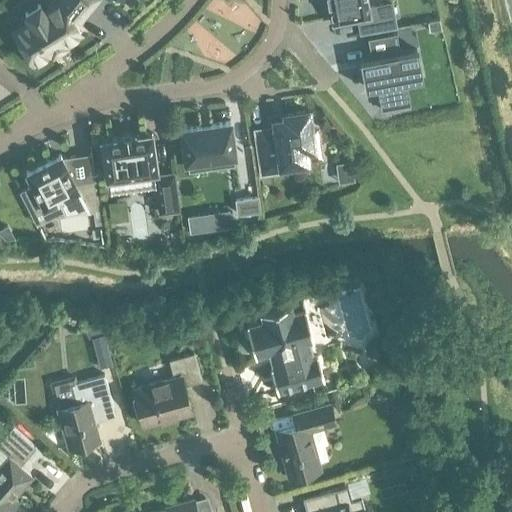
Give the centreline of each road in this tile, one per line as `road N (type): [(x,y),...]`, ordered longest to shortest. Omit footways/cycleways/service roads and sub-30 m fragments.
road 1 (residential): [(279,0),(276,31),(237,75),(193,89),(63,106)]
road 2 (residential): [(249,462),(215,443),(103,473),(74,488),(54,511)]
road 3 (residential): [(63,106),(130,60),(191,0)]
